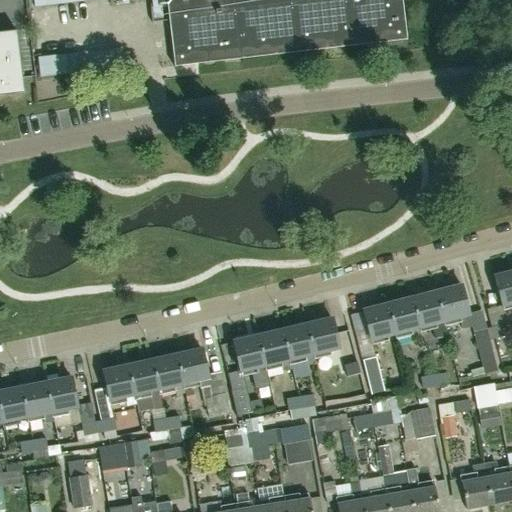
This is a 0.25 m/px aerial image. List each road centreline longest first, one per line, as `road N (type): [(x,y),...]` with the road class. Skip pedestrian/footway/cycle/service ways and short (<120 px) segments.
road 1 (residential): [(0,361),(207,319),(511,234)]
road 2 (residential): [(0,155),(238,112),(511,79)]
